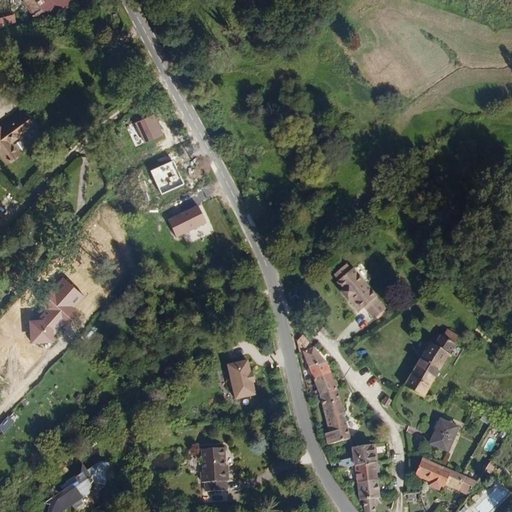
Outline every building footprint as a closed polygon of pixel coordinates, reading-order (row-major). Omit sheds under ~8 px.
[(33,0),(40,9),(47,3),(52,9),(64,0),(33,0)] [(0,28),(18,23),(14,13),(0,16),(0,28)] [(164,134),(156,115),(137,123),(145,142),(164,134)] [(0,155),(6,163),(16,156),(10,148),(17,142),(15,140),(31,129),(22,116),(0,132),(0,155)] [(183,185),(173,163),(151,172),(161,195),(183,185)] [(206,223),(197,206),(167,220),(176,238),(206,223)] [(298,260),(287,267),(293,275),(299,285),(310,277),(298,260)] [(376,299),(350,270),(349,271),(344,266),(332,276),(342,290),(340,292),(347,300),(348,298),(360,315),(370,304),(375,300),(376,299)] [(87,296),(62,275),(41,299),(48,306),(39,317),(39,320),(30,320),(30,343),(55,342),(55,338),(72,319),(69,317),(87,296)] [(379,305),(375,300),(370,304),(374,309),(379,305)] [(367,315),(374,309),(370,304),(360,315),(362,318),(367,315)] [(385,314),(379,305),(374,309),(381,318),(385,314)] [(381,318),(374,309),(367,315),(374,323),(381,318)] [(313,342),(311,332),(303,332),(305,343),(313,342)] [(324,364),(313,342),(305,343),(301,344),(307,368),(324,364)] [(433,382),(450,358),(435,349),(427,361),(422,359),(414,370),(433,382)] [(247,362),(226,367),(229,377),(227,381),(228,387),(232,389),(234,400),(254,396),(251,384),(253,383),(251,374),(249,374),(247,362)] [(331,376),(324,364),(307,368),(310,381),(331,376)] [(422,400),(433,382),(414,370),(403,388),(422,400)] [(335,392),(331,376),(310,381),(314,397),(335,392)] [(338,402),(335,392),(314,397),(316,407),(338,402)] [(381,404),(389,408),(393,399),(385,396),(381,404)] [(347,438),(338,402),(316,407),(322,430),(319,431),(322,441),(325,440),(326,444),(347,438)] [(7,432),(14,420),(7,416),(1,429),(7,432)] [(462,426),(442,418),(430,444),(451,453),(462,426)] [(203,485),(203,493),(226,493),(226,482),(224,483),(223,472),(226,472),(226,448),(203,450),(203,474),(200,474),(200,485),(203,485)] [(371,467),(367,448),(351,452),(353,462),(339,465),(341,474),(355,471),(371,467)] [(475,489),(458,481),(425,465),(418,467),(416,478),(465,502),(475,489)] [(376,484),(371,467),(355,471),(359,489),(376,484)] [(75,489),(50,506),(54,510),(53,511),(61,511),(62,510),(69,506),(71,502),(82,496),(88,505),(91,493),(98,488),(94,482),(97,469),(82,479),(78,472),(76,478),(71,483),(75,489)] [(494,483),(487,474),(482,481),(488,487),(494,483)] [(381,503),(378,492),(376,484),(359,489),(363,507),(367,506),(369,511),(378,511),(376,503),(381,503)]
